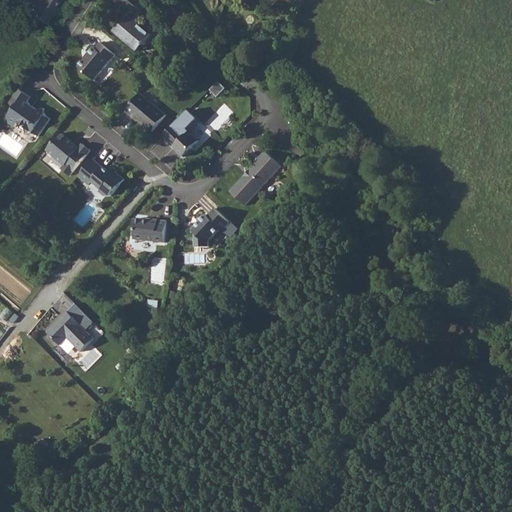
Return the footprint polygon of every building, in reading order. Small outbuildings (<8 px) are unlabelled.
[(58,0),(29,0),(29,1),(27,5),(31,8),(33,16),(44,23),(50,14),(51,15),(56,7),(55,6),(52,4),(54,0),(55,0),(57,1),(58,0)] [(142,11),(129,0),(123,0),(115,10),(126,20),(123,24),(122,23),(115,31),(139,52),(145,45),(146,46),(148,43),(147,42),(153,35),(135,20),(142,11)] [(117,55),(102,42),(97,48),(95,46),(89,54),(90,54),(79,67),(95,80),(111,61),(112,62),(117,55)] [(32,96),(19,88),(9,102),(15,106),(8,117),(9,121),(15,126),(18,121),(24,125),(25,134),(34,132),(38,136),(51,118),(46,115),(45,108),(38,109),(28,102),(32,96)] [(167,116),(141,94),(126,111),(134,117),(134,116),(153,132),(167,116)] [(190,111),(177,123),(162,138),(168,144),(170,143),(184,157),(200,141),(192,133),(192,130),(201,122),(190,111)] [(71,176),(92,151),(84,143),(80,147),(63,132),(48,150),(66,165),(63,169),(71,176)] [(257,164),(251,170),(251,173),(246,178),(244,177),(230,192),(246,206),(282,168),(266,152),(256,162),(257,164)] [(112,196),(126,179),(117,172),(119,170),(114,166),(109,171),(94,159),(80,176),(90,185),(93,181),(102,189),(100,191),(106,196),(112,196)] [(206,215),(191,230),(195,233),(196,247),(209,247),(209,242),(221,229),(229,236),(237,229),(215,208),(208,216),(206,215)] [(151,221),(135,219),(134,227),(136,229),(135,239),(166,243),(168,222),(151,220),(151,221)] [(54,338),(67,352),(74,344),(88,359),(101,346),(75,318),(63,329),(64,330),(63,332),(60,332),(54,338)] [(17,455),(9,462),(19,473),(27,466),(17,455)]
